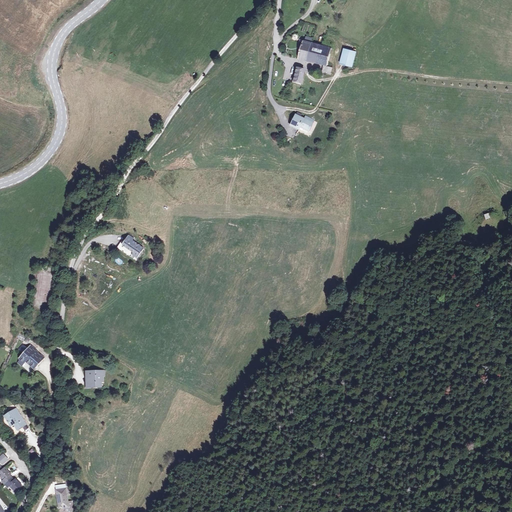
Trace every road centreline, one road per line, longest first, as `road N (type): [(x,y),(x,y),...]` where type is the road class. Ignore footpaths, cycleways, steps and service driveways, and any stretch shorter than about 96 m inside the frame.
road 1 (track): [(70,272),(126,174),(268,0)]
road 2 (secondary): [(100,0),(63,32),(52,55),(62,118),(56,141),(29,170),(0,183)]
road 3 (residential): [(34,485),(56,438),(70,272)]
